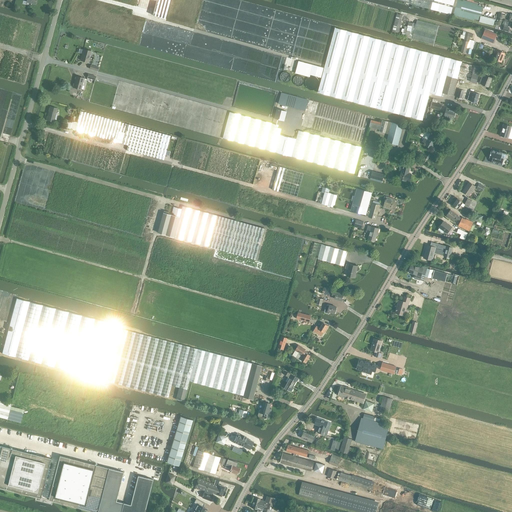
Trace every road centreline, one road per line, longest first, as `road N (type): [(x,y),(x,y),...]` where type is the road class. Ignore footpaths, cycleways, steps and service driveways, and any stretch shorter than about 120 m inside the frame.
road 1 (tertiary): [(234,511),(367,316),(511,77)]
road 2 (unknown): [(46,57),(289,125)]
road 3 (unclassified): [(0,227),(62,0)]
road 4 (track): [(427,511),(260,468)]
road 5 (unclassified): [(0,436),(152,473)]
